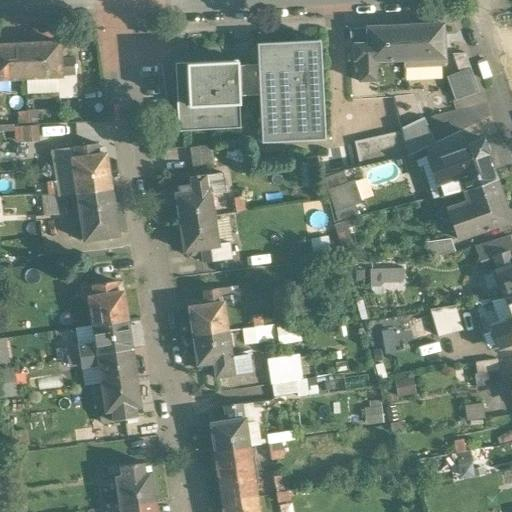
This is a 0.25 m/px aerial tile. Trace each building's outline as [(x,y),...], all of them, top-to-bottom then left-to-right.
[(442,25),(402,27),(403,60),(403,67),(444,65),(442,25)] [(402,27),(366,28),(366,30),(368,62),(375,62),(403,60),(402,27)] [(360,44),(353,44),(353,45),(352,45),(353,61),(357,61),(358,83),(375,82),(375,62),(368,62),(366,30),(359,30),(360,44)] [(296,43),(256,45),(257,69),(235,70),(234,62),(175,65),(178,130),(237,127),(236,95),(259,94),(261,142),(322,139),(322,127),(318,42),(296,43)] [(48,44),(23,46),(25,81),(58,79),(60,79),(60,77),(59,60),(65,60),(64,48),(59,48),(58,43),(48,44)] [(23,46),(0,46),(0,82),(25,81),(23,46)] [(65,60),(59,60),(60,77),(65,77),(74,76),(73,59),(65,60)] [(470,70),(446,78),(454,102),(478,93),(470,70)] [(35,111),(27,112),(28,125),(36,124),(35,111)] [(27,112),(18,112),(19,125),(28,125),(27,112)] [(423,119),(401,130),(402,131),(408,156),(428,147),(435,144),(423,119)] [(37,139),(36,124),(28,125),(19,125),(16,125),(17,141),(37,139)] [(408,156),(402,131),(355,141),(361,167),(408,156)] [(435,144),(428,147),(432,159),(450,153),(449,150),(465,145),(461,132),(435,144)] [(465,145),(449,150),(450,153),(432,159),(427,161),(440,198),(463,192),(495,181),(488,163),(489,163),(481,139),(465,145)] [(96,145),(73,148),(74,156),(74,159),(98,155),(96,145)] [(190,148),(193,178),(204,176),(205,184),(217,182),(213,146),(190,148)] [(73,148),(61,150),(62,157),(74,156),(73,148)] [(74,159),(71,160),(76,194),(109,189),(104,155),(98,155),(74,159)] [(193,178),(188,178),(189,185),(190,191),(206,189),(205,184),(204,176),(193,178)] [(495,181),(463,192),(467,204),(446,211),(457,240),(479,232),(509,221),(501,198),(501,199),(495,181)] [(208,189),(208,190),(218,189),(217,182),(205,184),(206,189),(208,189)] [(336,204),(361,199),(358,183),(332,188),(336,204)] [(206,189),(190,191),(189,185),(178,187),(179,193),(174,194),(176,204),(179,223),(213,218),(208,190),(208,189),(206,189)] [(109,189),(76,194),(81,225),(82,230),(115,225),(109,189)] [(241,197),(233,198),(234,210),(243,209),(241,197)] [(213,218),(179,223),(182,241),(181,241),(183,252),(187,251),(188,257),(200,255),(199,249),(215,246),(217,246),(217,244),(213,218)] [(74,243),(84,241),(82,230),(81,225),(71,227),(74,243)] [(115,225),(82,230),(84,241),(117,236),(115,225)] [(511,248),(508,236),(473,247),(479,262),(491,258),(491,257),(507,252),(507,253),(511,251),(511,248)] [(450,239),(425,242),(426,257),(443,256),(454,252),(450,239)] [(226,243),(217,244),(217,246),(215,246),(216,251),(227,249),(226,243)] [(215,246),(199,249),(200,255),(201,263),(217,260),(216,251),(215,246)] [(229,258),(227,249),(216,251),(217,260),(229,258)] [(507,252),(491,257),(491,258),(496,271),(495,271),(495,272),(500,285),(504,298),(511,295),(511,259),(509,260),(507,253),(507,252)] [(113,259),(88,261),(90,277),(115,275),(113,259)] [(385,270),(366,274),(369,284),(387,280),(385,270)] [(495,272),(482,277),(486,290),(500,285),(495,272)] [(115,283),(91,286),(92,293),(93,297),(117,294),(115,283)] [(91,286),(79,288),(80,295),(92,293),(91,286)] [(217,289),(202,291),(203,299),(204,305),(219,303),(218,298),(217,289)] [(93,297),(88,298),(92,325),(125,320),(121,293),(117,294),(93,297)] [(230,296),(218,298),(219,303),(221,303),(222,304),(231,303),(230,296)] [(219,303),(204,305),(203,299),(192,301),(192,307),(188,308),(190,318),(193,336),(226,332),(222,304),(221,303),(219,303)] [(431,312),(436,337),(462,333),(458,308),(431,312)] [(260,315),(252,317),(254,329),(262,327),(260,315)] [(380,320),(388,353),(412,347),(405,315),(380,320)] [(511,320),(511,319),(490,327),(497,348),(511,342),(511,320)] [(125,320),(92,325),(95,344),(97,355),(129,350),(124,321),(125,321),(125,320)] [(300,322),(278,326),(282,344),(303,340),(300,322)] [(262,327),(254,329),(255,340),(263,339),(262,327)] [(247,355),(235,357),(234,353),(229,354),(226,332),(193,336),(196,355),(195,355),(197,365),(199,365),(200,370),(214,368),(215,377),(233,374),(233,373),(249,371),(247,355)] [(95,344),(77,346),(77,351),(78,357),(97,355),(95,344)] [(129,350),(97,355),(98,366),(101,384),(134,379),(133,379),(129,350)] [(77,351),(66,352),(67,359),(78,357),(77,351)] [(97,355),(78,357),(79,364),(80,368),(98,366),(97,355)] [(297,356),(267,360),(271,385),(293,382),(301,381),(297,356)] [(78,357),(67,359),(68,366),(79,364),(78,357)] [(496,360),(474,364),(475,374),(473,375),(475,388),(499,384),(496,360)] [(134,379),(101,384),(104,405),(105,412),(134,408),(139,407),(134,379)] [(293,382),(271,385),(273,397),(295,393),(293,382)] [(96,424),(100,424),(99,417),(111,415),(110,412),(105,412),(104,405),(93,406),(96,424)] [(240,406),(224,409),(225,416),(226,422),(242,419),(241,414),(240,406)] [(134,408),(110,412),(111,415),(112,422),(136,418),(134,408)] [(253,412),(241,414),(242,419),(243,419),(244,421),(254,420),(253,412)] [(112,422),(111,415),(99,417),(100,424),(112,422)] [(242,419),(226,422),(225,416),(214,417),(215,424),(210,424),(211,434),(212,434),(214,452),(248,447),(244,421),(243,419),(242,419)] [(1,425),(2,432),(10,431),(9,424),(1,425)] [(10,431),(2,432),(5,456),(13,455),(10,431)] [(267,436),(269,444),(280,443),(279,434),(267,436)] [(462,440),(454,442),(456,454),(465,452),(462,440)] [(280,443),(269,444),(271,461),(283,459),(280,443)] [(248,447),(214,452),(217,468),(216,468),(218,477),(251,472),(248,447)] [(465,452),(456,454),(458,465),(467,464),(465,452)] [(143,463),(119,467),(120,474),(121,478),(145,475),(143,463)] [(119,467),(107,469),(108,476),(120,474),(119,467)] [(251,472),(218,477),(219,486),(220,486),(222,502),(255,497),(251,472)] [(121,478),(116,479),(120,506),(153,501),(148,474),(145,475),(121,478)] [(285,476),(274,478),(276,494),(288,493),(285,476)] [(16,480),(8,482),(10,490),(17,488),(16,480)] [(288,493),(276,494),(277,503),(289,502),(288,493)] [(19,495),(11,497),(12,509),(21,507),(19,495)] [(257,511),(255,497),(222,502),(223,511),(257,511)] [(473,497),(465,499),(467,510),(475,509),(473,497)] [(153,501),(120,506),(120,511),(153,511),(152,502),(153,502),(153,501)]
